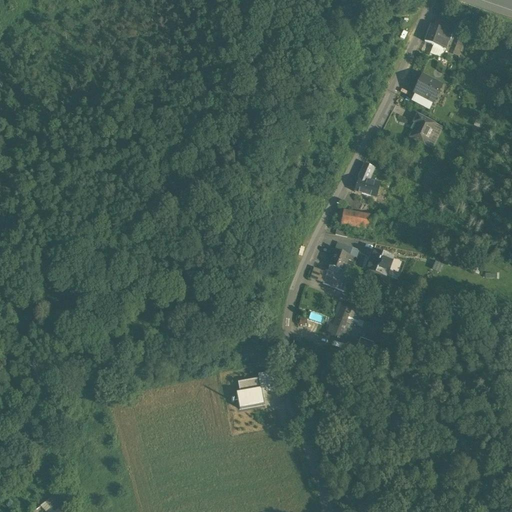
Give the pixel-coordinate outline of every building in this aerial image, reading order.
[(451,33),(430,26),(424,43),(433,46),(438,48),(437,51),(443,53),(451,33)] [(460,35),(454,33),(451,41),(457,44),(460,35)] [(443,53),(437,51),(438,48),(433,46),(429,55),(441,59),(443,53)] [(441,87),(422,78),(418,85),(419,86),(415,94),(433,103),(441,87)] [(433,103),(415,94),(411,101),(429,110),(433,103)] [(435,124),(417,115),(413,123),(416,125),(409,138),(424,146),(435,124)] [(435,124),(424,146),(431,150),(442,128),(435,124)] [(371,176),(369,175),(371,172),(372,173),(374,170),(372,169),(372,168),(373,168),(364,164),(359,176),(354,192),(376,198),(380,183),(374,182),(376,177),(371,175),(371,176)] [(374,217),(340,211),(335,224),(372,230),(374,217)] [(348,232),(336,229),(335,235),(347,238),(348,232)] [(358,251),(337,243),(335,251),(355,258),(358,251)] [(355,258),(335,251),(329,265),(342,270),(344,264),(346,265),(348,260),(354,262),(355,258)] [(393,258),(374,251),(366,271),(385,279),(393,258)] [(442,267),(436,264),(432,272),(439,275),(442,267)] [(342,270),(329,265),(327,273),(347,280),(349,273),(342,270)] [(347,280),(327,273),(323,284),(343,291),(347,280)] [(361,311),(342,304),(336,320),(346,323),(345,324),(353,327),(353,325),(355,326),(361,311)] [(387,321),(375,316),(372,325),(374,326),(384,330),(387,321)] [(346,323),(336,320),(333,327),(330,326),(327,335),(335,338),(335,339),(339,340),(339,339),(355,345),(358,336),(369,340),(374,326),(372,325),(364,322),(362,328),(355,326),(353,325),(353,327),(345,324),(346,323)] [(237,384),(239,393),(262,388),(260,379),(237,384)] [(264,406),(261,389),(239,393),(236,394),(240,411),(264,406)] [(50,479),(45,474),(40,479),(46,484),(50,479)] [(62,511),(61,509),(51,499),(46,503),(52,511),(36,511),(36,510),(33,511),(62,511)]
